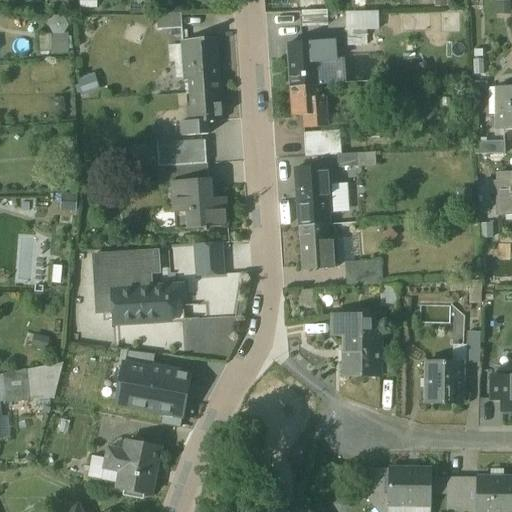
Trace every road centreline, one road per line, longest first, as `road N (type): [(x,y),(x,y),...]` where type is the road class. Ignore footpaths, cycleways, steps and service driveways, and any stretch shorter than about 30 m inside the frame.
road 1 (residential): [(179,511),(202,439),(263,345),(272,265),(253,0)]
road 2 (residential): [(511,445),(442,446),(362,428)]
